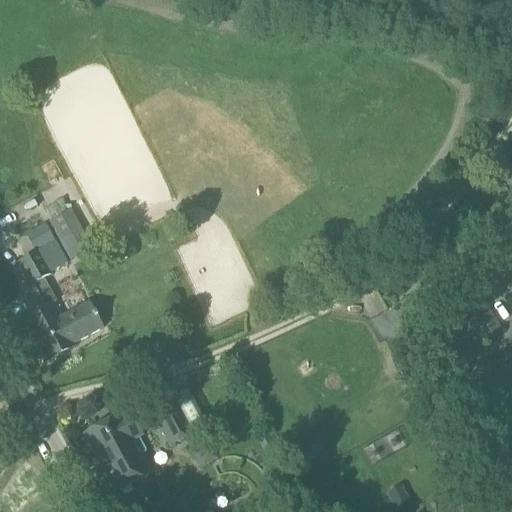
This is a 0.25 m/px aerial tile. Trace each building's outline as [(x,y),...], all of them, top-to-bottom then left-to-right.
[(58,242),(80,231),(69,211),(47,222),(58,242)] [(54,244),(17,265),(30,288),(49,277),(48,275),(66,265),(54,244)] [(443,280),(419,292),(430,311),(453,299),(443,280)] [(53,304),(20,322),(43,364),(76,346),(75,344),(101,330),(87,304),(61,318),(53,304)] [(484,306),(418,346),(435,374),(454,362),(447,350),(473,334),(481,347),(501,335),(484,306)] [(174,400),(151,413),(170,448),(193,435),(174,400)] [(104,468),(129,454),(125,446),(131,443),(130,441),(140,435),(130,417),(120,422),(117,418),(86,435),(104,468)] [(190,453),(199,472),(218,463),(211,447),(209,447),(208,444),(190,453)] [(276,447),(265,453),(271,463),(282,456),(276,447)] [(134,462),(129,454),(104,468),(117,493),(149,476),(140,459),(134,462)] [(400,488),(386,495),(394,511),(399,511),(410,507),(400,488)]
